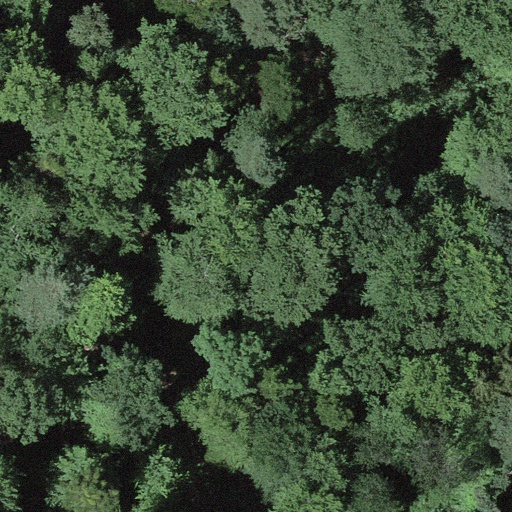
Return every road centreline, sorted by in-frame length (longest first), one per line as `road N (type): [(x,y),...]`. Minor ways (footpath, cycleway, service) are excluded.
road 1 (track): [(0,428),(28,379),(247,106),(377,0)]
road 2 (track): [(119,273),(202,511)]
